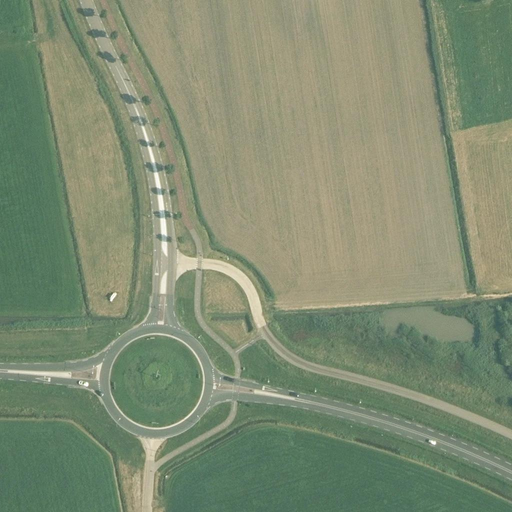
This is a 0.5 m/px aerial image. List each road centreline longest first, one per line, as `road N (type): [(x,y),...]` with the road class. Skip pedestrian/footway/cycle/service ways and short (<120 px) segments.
road 1 (unclassified): [(511,436),(293,362),(264,332),(231,271),(164,261)]
road 2 (tertiary): [(84,0),(150,157),(164,261)]
road 3 (primary): [(511,474),(411,432),(307,403)]
